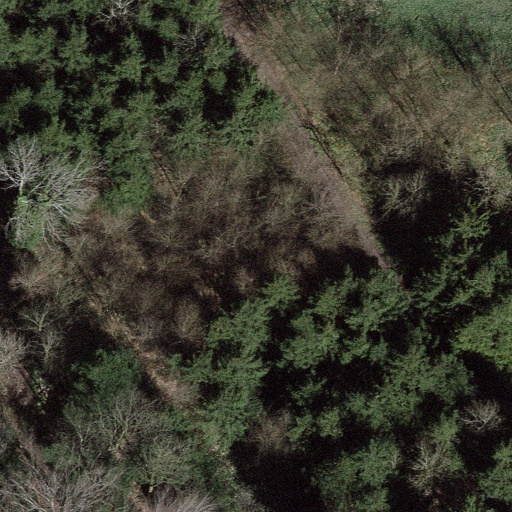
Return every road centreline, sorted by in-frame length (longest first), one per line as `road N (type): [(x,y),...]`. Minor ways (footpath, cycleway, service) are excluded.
road 1 (track): [(232,0),(380,286),(511,411)]
road 2 (track): [(0,271),(11,354),(61,511)]
